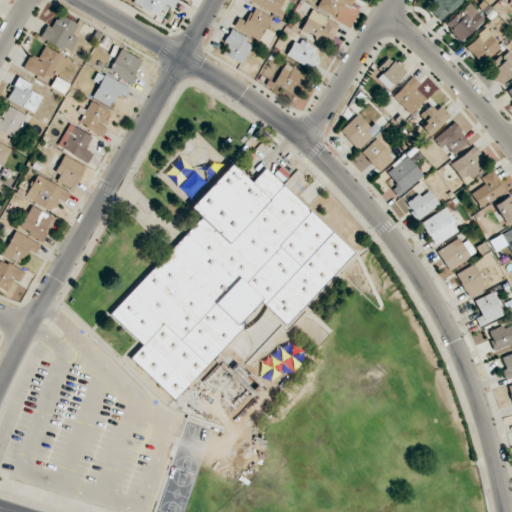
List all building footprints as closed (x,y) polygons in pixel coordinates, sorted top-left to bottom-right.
[(133,0),(132,3),(157,16),(164,4),(172,8),(176,0),(133,0)] [(249,0),(275,14),(283,0),(249,0)] [(353,0),(319,0),(316,6),(334,17),(342,2),(350,7),(353,0)] [(430,0),(425,4),(439,20),(460,0),(430,0)] [(444,24),(460,41),(483,19),(467,2),(444,24)] [(238,17),(233,26),(259,40),(271,17),(252,7),(245,21),(238,17)] [(339,24),(310,9),(300,30),(328,44),(339,24)] [(39,38),(70,52),(76,37),(72,35),(77,23),(58,14),(52,27),(46,24),(39,38)] [(500,47),(485,29),(465,45),(479,63),(500,47)] [(220,52),(241,64),(253,43),(232,31),(220,52)] [(318,48),(292,38),(285,57),(311,67),(318,48)] [(66,58),(44,46),(37,59),(29,55),(23,67),(53,82),(66,58)] [(108,73),(131,82),(141,58),(118,49),(108,73)] [(501,84),(511,73),(511,55),(506,49),(486,68),(501,84)] [(389,87),(405,72),(389,55),(373,71),(389,87)] [(292,100),(305,73),(283,63),(273,83),(283,88),(281,92),(285,93),(284,97),(292,100)] [(123,98),(129,88),(97,70),(92,81),(98,84),(91,97),(109,107),(117,94),(123,98)] [(414,88),(419,83),(411,76),(392,97),(410,114),(425,98),(414,88)] [(31,84),(17,77),(6,99),(34,112),(42,96),(29,90),(31,84)] [(106,128),(101,125),(108,111),(90,101),(78,123),(102,136),(106,128)] [(418,114),(426,122),(421,127),(428,135),(447,118),(433,101),(418,114)] [(0,134),(11,140),(25,115),(7,105),(0,117),(0,134)] [(357,149),(376,131),(358,112),(339,130),(357,149)] [(440,147),(444,144),(452,154),(469,141),(453,122),(433,139),(440,147)] [(92,153),(84,149),(92,137),(68,123),(56,145),(87,162),(92,153)] [(393,157),(375,138),(360,152),(379,172),(393,157)] [(11,149),(0,142),(0,164),(1,166),(11,149)] [(449,164),(463,183),(487,165),(473,146),(449,164)] [(391,189),(398,196),(423,175),(405,155),(386,172),(396,184),(391,189)] [(52,178),(72,189),(85,167),(65,156),(52,178)] [(229,164),(189,206),(199,217),(108,314),(141,345),(127,358),(171,398),(240,327),(236,322),(257,300),(284,324),(352,252),(263,168),(250,183),(229,164)] [(484,184),(470,193),(479,207),(505,190),(491,170),(479,178),(484,184)] [(57,199),(64,202),(70,191),(35,175),(24,198),(52,211),(57,199)] [(414,219),(438,206),(429,189),(406,202),(414,219)] [(511,195),(494,203),(504,224),(511,220),(511,195)] [(52,216),(30,206),(19,229),(42,239),(52,216)] [(458,232),(446,208),(421,221),(432,245),(458,232)] [(506,245),(511,254),(511,227),(489,240),(495,251),(506,245)] [(25,250),(35,253),(40,242),(12,231),(2,255),(21,262),(25,250)] [(473,255),(462,235),(436,250),(447,270),(473,255)] [(0,285),(9,289),(12,278),(20,281),(24,270),(0,260),(0,285)] [(455,274),(468,297),(485,287),(472,264),(455,274)] [(480,315),(475,318),(479,326),(502,315),(491,292),(473,300),(480,315)] [(511,324),(504,328),(502,325),(486,332),(494,350),(511,342),(511,324)] [(511,353),(499,357),(506,378),(511,375),(511,353)] [(231,370),(219,358),(203,375),(215,387),(231,370)]
